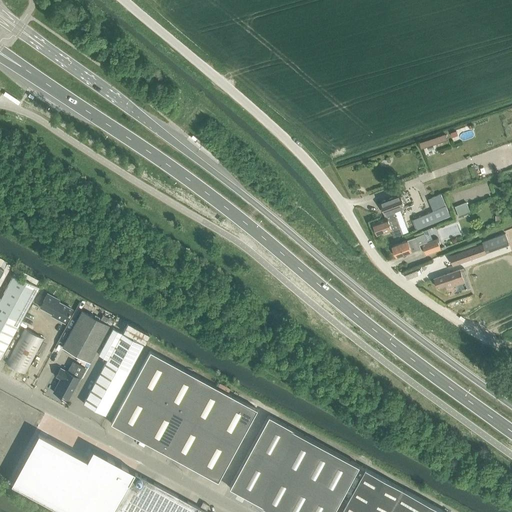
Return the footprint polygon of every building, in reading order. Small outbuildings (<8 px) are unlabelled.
[(445,134),(433,138),(434,144),(447,140),(445,134)] [(387,218),(373,223),(378,235),(391,230),(394,237),(403,233),(409,231),(400,209),(405,207),(400,194),(381,201),(387,218)] [(429,199),(434,210),(413,219),(418,229),(449,216),(444,206),(445,206),(440,194),(429,199)] [(459,216),(471,212),(467,203),(456,207),(459,216)] [(420,248),(420,246),(423,244),(426,254),(441,249),(437,238),(428,242),(425,233),(416,237),(416,236),(392,245),(397,257),(420,248)] [(450,256),(453,265),(486,253),(483,244),(450,256)] [(465,282),(461,272),(464,271),(463,268),(434,278),(437,287),(446,284),(447,287),(465,282)] [(13,273),(0,298),(0,357),(38,286),(13,273)] [(55,317),(64,322),(72,309),(58,302),(59,300),(47,293),(43,301),(44,302),(41,307),(56,316),(55,317)] [(62,346),(89,361),(108,325),(82,311),(62,346)] [(7,363),(27,373),(44,338),(25,328),(7,363)] [(107,359),(129,370),(143,344),(113,328),(98,354),(107,359)] [(110,422),(217,481),(256,409),(149,351),(110,422)] [(105,415),(129,370),(107,359),(83,403),(105,415)] [(53,392),(68,399),(79,378),(85,368),(72,361),(67,371),(60,368),(56,376),(60,378),(53,392)] [(334,511),(355,475),(358,469),(360,465),(268,415),(229,487),(274,511),(334,511)] [(38,433),(11,483),(64,511),(207,511),(134,471),(92,449),(87,459),(38,433)] [(445,511),(366,469),(364,472),(361,478),(342,511),(445,511)] [(364,472),(358,469),(355,475),(361,478),(364,472)] [(202,502),(200,506),(206,510),(209,505),(202,502)]
